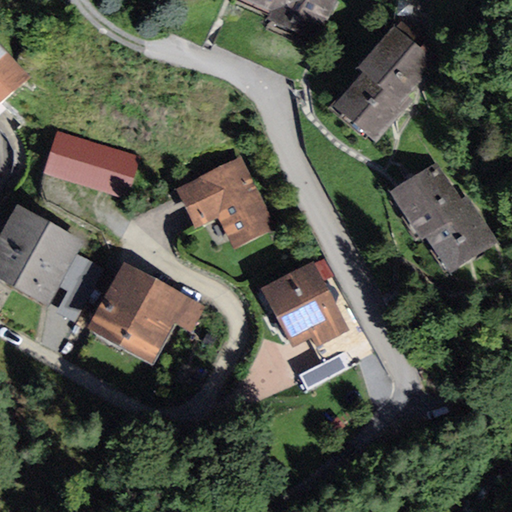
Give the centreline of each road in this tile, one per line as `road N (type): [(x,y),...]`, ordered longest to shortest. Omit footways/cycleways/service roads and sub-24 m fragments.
road 1 (residential): [(154,46),(260,79),(295,173),(405,374),(401,405),(266,511)]
road 2 (residential): [(0,330),(152,415),(196,409),(235,337),(232,307),(130,245)]
